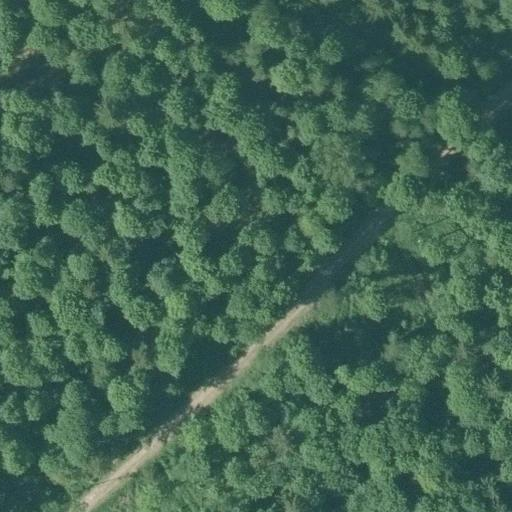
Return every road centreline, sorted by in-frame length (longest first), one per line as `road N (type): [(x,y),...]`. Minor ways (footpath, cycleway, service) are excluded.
road 1 (track): [(77,511),(269,333),(511,87)]
road 2 (track): [(511,126),(311,0)]
